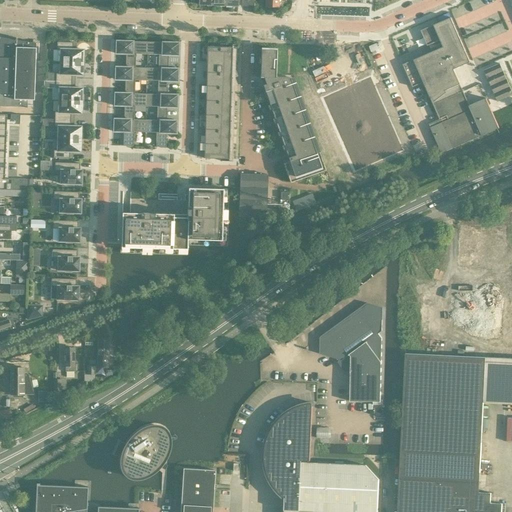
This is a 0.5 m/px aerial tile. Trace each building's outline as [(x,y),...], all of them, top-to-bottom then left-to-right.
[(432,52),(403,65),(413,87),(424,83),(433,104),(463,91),(454,69),(470,62),(451,18),(421,31),(428,46),(429,46),(432,52)] [(0,106),(27,108),(27,99),(34,100),(36,43),(18,40),(18,38),(16,38),(15,40),(0,38),(0,37),(0,36),(0,106)] [(125,67),(135,68),(135,67),(136,54),(147,54),(147,42),(133,41),(116,41),(116,53),(126,54),(125,67)] [(61,50),(60,62),(84,62),(84,56),(83,56),(83,50),(73,49),(73,42),(57,42),(57,50),(61,50)] [(159,55),(158,68),(158,69),(168,69),(168,68),(168,55),(178,55),(179,43),(147,42),(147,54),(159,55)] [(207,46),(204,158),(229,159),(232,47),(207,46)] [(260,64),(260,77),(264,77),(266,84),(263,85),(265,90),(265,92),(268,91),(269,96),(267,97),(270,105),(272,104),(274,109),(271,110),(274,118),(277,117),(279,123),(276,124),(279,132),(282,131),(283,136),(281,137),(284,145),(286,144),(288,149),(285,150),(287,154),(289,161),(284,163),(283,163),(290,182),(296,180),(297,182),(302,181),(301,179),(312,175),(312,177),(317,175),(317,173),(325,170),(319,151),(316,152),(291,81),(290,78),(275,77),(276,50),(261,49),(261,58),(263,58),(263,64),(260,64)] [(56,73),(56,81),(72,81),(72,75),(82,75),(83,68),(84,68),(84,62),(60,62),(60,73),(56,73)] [(484,70),(489,82),(498,101),(511,95),(511,90),(500,63),(484,70)] [(125,93),(134,94),(134,93),(135,80),(146,80),(147,68),(135,67),(135,68),(125,67),(115,67),(115,79),(125,80),(125,93)] [(158,81),(157,94),(157,95),(167,95),(167,94),(168,81),(178,81),(178,69),(168,68),(168,69),(158,69),(158,68),(147,68),(146,80),(158,81)] [(59,88),(59,100),(83,101),(83,95),(82,95),(82,88),(72,88),(72,81),(56,81),(56,88),(59,88)] [(448,120),(442,123),(431,128),(442,153),(499,128),(486,98),(470,106),(463,91),(433,104),(440,119),(447,116),(448,120)] [(124,119),(134,120),(134,119),(134,106),(146,106),(146,94),(134,93),(134,94),(125,93),(115,93),(114,105),(124,106),(124,119)] [(157,107),(157,120),(166,121),(166,120),(167,107),(177,107),(177,95),(167,94),(167,95),(157,95),(157,94),(146,94),(146,106),(157,107)] [(55,111),(55,119),(71,120),(71,113),(81,113),(82,107),(83,107),(83,101),(59,100),(59,111),(55,111)] [(0,114),(0,188),(28,189),(28,180),(4,179),(5,120),(5,115),(0,114)] [(58,127),(58,139),(82,140),(82,133),(81,133),(81,126),(71,126),(71,120),(55,119),(54,127),(58,127)] [(123,132),(123,146),(133,146),(133,132),(145,132),(145,120),(134,119),(134,120),(124,119),(114,119),(113,131),(123,132)] [(156,147),(166,147),(166,133),(176,133),(176,121),(166,120),(166,121),(157,120),(145,120),(145,132),(156,133),(156,147)] [(82,145),(82,140),(58,139),(57,150),(54,150),(53,158),(70,158),(70,151),(80,152),(80,145),(82,145)] [(80,170),(80,163),(55,162),(55,170),(61,171),(60,183),(67,183),(67,185),(74,186),(74,184),(81,184),(82,170),(80,170)] [(266,212),(266,209),(267,174),(240,173),(239,211),(266,212)] [(126,212),(121,212),(120,247),(187,249),(187,239),(221,240),(223,189),(188,188),(187,214),(173,214),(126,212)] [(31,191),(31,200),(38,200),(38,198),(40,198),(40,191),(31,191)] [(73,213),(80,213),(81,199),(79,199),(79,192),(54,191),(54,199),(60,200),(59,212),(66,213),(66,214),(73,215),(73,213)] [(312,194),(292,202),(296,211),(316,203),(312,194)] [(0,238),(11,239),(11,231),(16,231),(16,224),(16,216),(0,215),(0,238)] [(31,220),(30,228),(45,228),(45,220),(31,220)] [(72,242),(79,242),(80,228),(78,228),(78,221),(53,220),(53,229),(59,229),(58,241),(66,242),(65,243),(72,244),(72,242)] [(71,271),(79,271),(79,257),(77,257),(77,250),(52,249),(52,258),(58,258),(58,270),(65,271),(65,272),(71,273),(71,271)] [(16,261),(16,268),(22,268),(21,275),(28,275),(29,261),(16,261)] [(51,286),(51,299),(57,299),(64,299),(64,301),(71,302),(71,300),(78,300),(78,286),(76,286),(76,279),(51,278),(51,286)] [(10,285),(10,294),(23,294),(24,285),(10,285)] [(0,301),(9,302),(10,294),(0,293),(0,301)] [(350,401),(381,402),(382,338),(379,334),(382,331),(383,308),(367,303),(320,337),(320,354),(341,360),(340,362),(346,370),(351,370),(350,401)] [(27,305),(27,320),(42,316),(42,305),(27,305)] [(0,321),(0,329),(10,326),(8,319),(0,321)] [(109,339),(98,339),(97,365),(107,365),(107,356),(109,356),(109,339)] [(74,347),(64,347),(64,365),(66,365),(66,372),(74,371),(74,347)] [(501,511),(502,504),(490,503),(491,493),(479,493),(485,358),(405,354),(398,493),(397,511),(501,511)] [(84,371),(84,380),(91,380),(91,374),(95,374),(95,366),(87,366),(87,371),(84,371)] [(28,375),(26,374),(23,374),(24,368),(11,368),(11,394),(24,394),(24,393),(32,393),(28,375)] [(377,511),(379,480),(366,465),(307,463),(308,461),(310,461),(313,403),(304,405),(295,408),(287,412),(280,418),(274,425),(270,433),(267,442),(265,451),(265,460),(266,467),(268,473),(271,480),(270,480),(271,480),(276,488),(275,488),(276,488),(282,494),(281,495),(282,495),(285,497),(284,511),(377,511)] [(10,410),(0,410),(0,419),(10,419),(10,410)] [(127,445),(122,456),(120,456),(123,457),(123,459),(123,462),(123,464),(124,466),(125,469),(126,471),(128,473),(130,475),(133,475),(135,476),(138,476),(141,475),(143,474),(146,473),(148,472),(151,470),(153,469),(155,467),(155,466),(159,468),(159,467),(158,467),(159,464),(160,462),(162,463),(160,462),(165,453),(166,450),(166,448),(167,445),(167,442),(167,437),(166,434),(164,432),(162,430),(160,428),(158,428),(155,427),(152,427),(149,428),(147,429),(144,430),(142,431),(140,433),(137,434),(135,436),(133,438),(131,441),(130,443),(128,445),(125,443),(125,444),(127,445)] [(183,468),(180,511),(212,511),(214,488),(216,489),(216,484),(214,484),(215,470),(183,468)] [(36,485),(34,511),(138,511),(139,508),(97,506),(96,511),(86,511),(88,487),(36,484),(36,485)]
